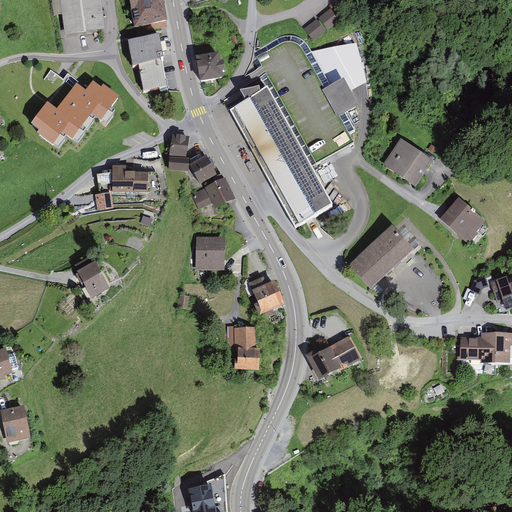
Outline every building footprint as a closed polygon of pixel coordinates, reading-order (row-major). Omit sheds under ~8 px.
[(51,0),(54,16),(62,15),(65,34),(105,29),(101,0),(51,0)] [(162,0),(136,0),(139,26),(166,23),(162,0)] [(342,26),(334,13),(322,20),(331,33),(342,26)] [(326,37),(318,23),(307,31),(315,44),(326,37)] [(358,142),(345,117),(364,107),(351,83),(332,93),(307,47),(300,42),(293,40),(281,41),(256,54),(269,78),(230,100),(298,228),(339,206),(317,165),(358,142)] [(164,41),(141,44),(148,89),(171,86),(164,41)] [(219,56),(199,59),(202,81),(222,79),(219,56)] [(65,113),(54,105),(38,127),(62,145),(73,130),(82,137),(100,113),(109,119),(123,100),(101,84),(95,93),(85,85),(65,113)] [(188,140),(172,138),(169,169),(188,171),(189,158),(186,158),(188,140)] [(402,143),(387,166),(420,188),(436,165),(402,143)] [(221,175),(212,158),(196,167),(204,183),(221,175)] [(151,176),(115,175),(114,196),(150,197),(151,176)] [(100,179),(100,191),(113,191),(113,178),(100,179)] [(230,204),(221,185),(199,196),(209,214),(230,204)] [(460,203),(443,221),(468,243),(484,224),(460,203)] [(419,256),(399,231),(355,266),(375,291),(419,256)] [(228,241),(203,241),(203,272),(229,271),(228,241)] [(104,260),(84,273),(100,297),(119,285),(104,260)] [(476,295),(491,292),(488,280),(473,283),(476,295)] [(278,284),(258,292),(266,314),(286,307),(278,284)] [(511,285),(501,289),(508,311),(511,309),(511,285)] [(262,331),(237,331),(237,371),(262,371),(262,331)] [(511,336),(482,336),(482,364),(511,363),(511,336)] [(334,351),(314,361),(326,383),(366,362),(354,340),(334,351)] [(14,355),(0,358),(0,382),(20,378),(14,355)] [(32,411),(9,414),(13,444),(36,441),(32,411)] [(209,484),(189,490),(194,511),(225,511),(227,511),(224,475),(208,481),(209,484)]
